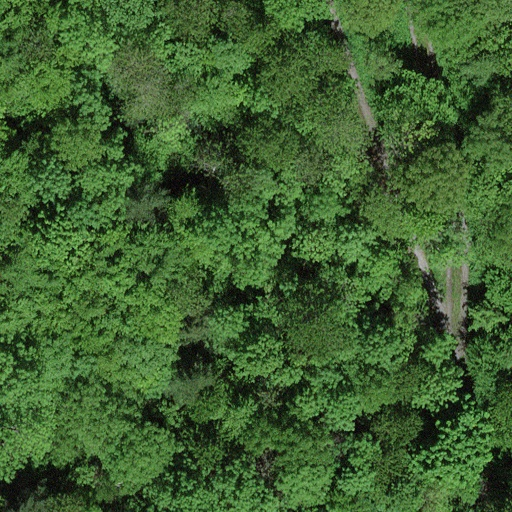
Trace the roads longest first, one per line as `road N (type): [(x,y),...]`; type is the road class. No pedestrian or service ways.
road 1 (track): [(317,0),(466,405)]
road 2 (track): [(415,0),(466,405)]
